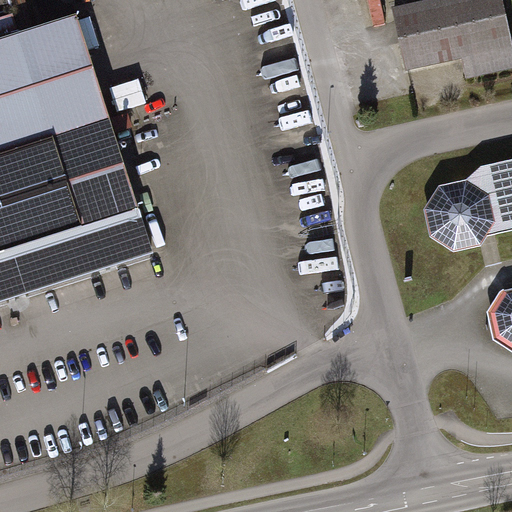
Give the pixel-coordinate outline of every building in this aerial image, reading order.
[(383,0),(370,0),(375,27),(388,24),(383,0)] [(495,0),(434,0),(389,10),(402,72),(459,60),(463,79),(509,69),(495,0)] [(0,309),(158,261),(84,21),(0,47),(0,309)] [(475,246),(484,233),(511,227),(511,155),(473,164),(464,178),(436,185),(418,205),(424,237),(445,251),(475,246)] [(511,287),(496,291),(485,312),(491,341),(511,351),(511,287)]
